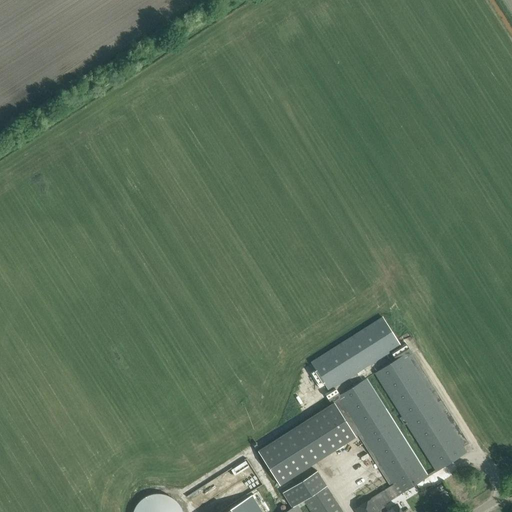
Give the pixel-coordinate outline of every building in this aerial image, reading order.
[(383,316),(311,361),(330,390),(337,386),(401,345),(383,316)] [(435,470),(436,471),(467,452),(463,446),(469,442),(406,342),(391,352),(396,360),(374,373),(402,417),(399,418),(404,425),(406,424),(435,470)] [(400,494),(429,476),(367,378),(340,395),(335,387),(325,394),(331,404),(334,402),(356,436),(359,435),(389,484),(392,482),(394,484),(400,494)] [(258,450),(280,485),(356,436),(334,402),(331,404),(258,450)] [(317,471),(282,493),(292,507),(304,500),(326,486),(317,471)] [(358,511),(401,511),(397,505),(388,511),(383,504),(400,494),(394,484),(356,508),(358,511)] [(342,511),(326,486),(304,500),(306,504),(311,511),(342,511)] [(142,499),(137,503),(134,508),(132,511),(182,511),(181,509),(180,505),(176,501),(173,498),(170,496),(164,494),(156,493),(153,494),(145,497),(142,499)] [(261,511),(251,495),(224,511),(261,511)] [(302,511),(300,508),(306,504),(304,500),(292,507),(284,511),(302,511)]
